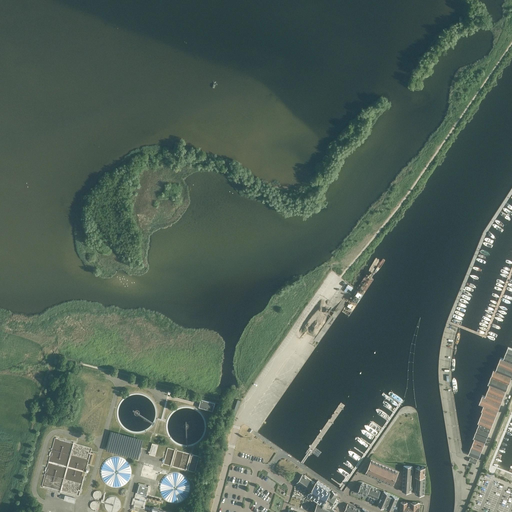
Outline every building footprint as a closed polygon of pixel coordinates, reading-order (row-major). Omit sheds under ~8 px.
[(511,362),(511,356),(505,354),(503,359),(511,362)] [(511,362),(503,359),(500,358),(498,364),(511,370),(511,362)] [(511,377),(511,374),(511,370),(498,364),(495,370),(495,371),(511,377)] [(508,384),(511,377),(495,371),(495,370),(493,370),(491,377),(508,384)] [(505,391),(508,384),(491,377),(488,384),(490,385),(490,384),(505,391)] [(490,385),(487,391),(503,397),(505,391),(490,384),(490,385)] [(501,403),(503,397),(487,391),(485,397),(501,403)] [(498,410),(501,403),(485,397),(482,395),(479,403),(484,405),(498,410)] [(214,403),(200,399),(198,407),(212,411),(214,403)] [(484,405),(481,411),(482,411),(495,416),(498,410),(484,405)] [(482,411),(480,417),(493,422),(495,416),(482,411)] [(491,428),(493,422),(480,417),(478,423),(479,423),(491,428)] [(477,428),(489,433),(491,428),(479,423),(477,428)] [(487,438),(489,433),(477,428),(475,433),(487,438)] [(485,443),(487,438),(475,433),(473,438),(475,439),(475,438),(485,443)] [(483,447),(485,443),(475,438),(475,439),(473,443),(483,447)] [(473,443),(471,448),(481,452),(483,447),(473,443)] [(152,444),(149,456),(156,457),(159,446),(152,444)] [(478,459),(481,452),(471,448),(468,455),(478,459)] [(110,459),(107,461),(104,463),(103,466),(102,470),(101,473),(102,477),(103,480),(105,483),(108,485),(111,487),(114,488),(118,488),(121,487),(124,486),(127,484),(130,481),(131,478),(132,475),(132,473),(132,469),(131,466),(129,463),(126,460),(123,459),(120,457),(116,457),(113,458),(110,459)] [(398,471),(372,460),(366,474),(392,485),(398,471)] [(409,490),(411,467),(412,467),(412,466),(404,466),(402,491),(410,492),(411,491),(409,490)] [(424,494),(425,476),(425,467),(416,467),(416,476),(418,476),(417,493),(416,493),(416,494),(424,494)] [(191,489),(191,488),(190,485),(190,483),(188,479),(186,477),(184,476),(181,474),(178,473),(175,473),(172,473),(169,474),(166,476),(164,477),(162,479),(161,482),(160,486),(160,488),(160,491),(161,494),(162,496),(164,499),(166,501),(168,502),(171,503),(173,504),(175,504),(178,504),(181,503),(184,501),(186,500),(187,498),(188,497),(190,494),(190,491),(191,489)] [(303,474),(297,483),(299,484),(300,485),(299,486),(300,487),(303,489),(304,489),(305,488),(309,491),(315,483),(304,475),(303,474)] [(309,491),(307,495),(318,503),(318,504),(317,504),(314,511),(333,511),(334,510),(333,509),(334,507),(335,507),(339,501),(335,499),(336,497),(335,496),(336,496),(330,492),(330,493),(329,492),(330,491),(329,491),(330,489),(318,481),(317,482),(316,481),(315,483),(309,491)] [(358,492),(365,495),(366,493),(369,486),(362,483),(358,492)] [(139,484),(136,493),(146,496),(148,487),(139,484)] [(366,493),(367,494),(368,495),(376,499),(376,498),(377,498),(380,491),(370,487),(369,486),(366,493)] [(102,495),(101,494),(101,492),(100,492),(99,491),(98,491),(96,491),(95,492),(94,493),(94,494),(94,496),(94,498),(96,499),(97,499),(99,499),(100,498),(101,498),(101,497),(102,495)] [(399,498),(391,495),(384,491),(378,505),(393,511),(399,498)] [(108,498),(106,500),(105,502),(104,505),(104,507),(105,510),(106,511),(118,511),(120,510),(121,508),(121,506),(121,503),(120,501),(118,499),(116,497),(113,497),(110,497),(108,498)] [(419,511),(420,508),(417,507),(418,503),(416,503),(416,502),(412,502),(411,502),(411,505),(407,505),(408,502),(401,502),(400,511),(419,511)]
